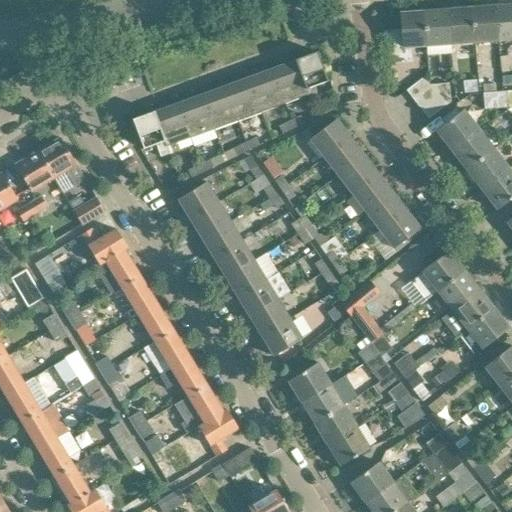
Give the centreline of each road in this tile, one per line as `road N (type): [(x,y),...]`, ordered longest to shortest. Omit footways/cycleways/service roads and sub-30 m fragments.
road 1 (unclassified): [(315,511),(75,116),(53,98)]
road 2 (unclassified): [(511,288),(386,119),(372,92),(361,0)]
road 3 (unknown): [(66,105),(363,15)]
road 4 (tertiary): [(171,0),(0,31)]
